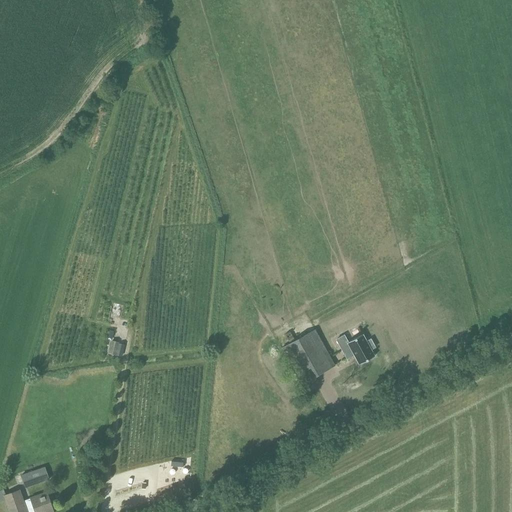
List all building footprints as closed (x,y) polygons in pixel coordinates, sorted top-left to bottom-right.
[(301,384),(335,366),(334,365),(331,359),(315,329),(281,348),(301,384)] [(336,340),(347,359),(354,355),(359,365),(374,356),(371,350),(375,347),(370,339),(366,342),(362,335),(348,343),(344,336),(336,340)] [(118,342),(112,341),(109,354),(115,355),(118,342)] [(178,489),(194,490),(196,463),(180,462),(178,489)] [(50,481),(45,467),(21,475),(26,488),(50,481)] [(53,511),(47,493),(23,501),(19,490),(6,495),(4,490),(0,491),(0,502),(3,511),(8,511),(9,511),(53,511)]
